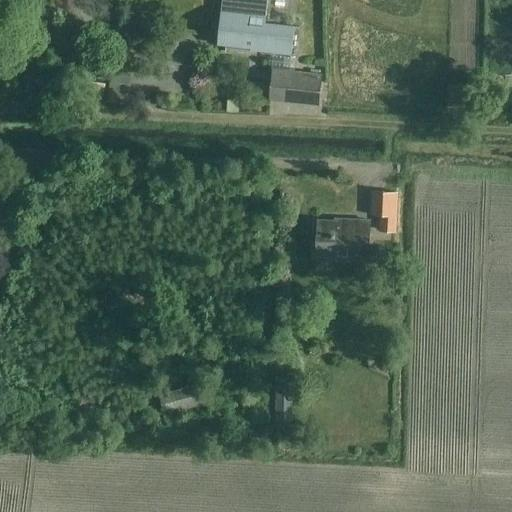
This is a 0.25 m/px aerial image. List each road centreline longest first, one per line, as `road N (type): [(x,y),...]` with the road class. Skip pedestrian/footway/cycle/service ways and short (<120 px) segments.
road 1 (track): [(0,114),(511,131)]
road 2 (track): [(18,163),(44,152),(350,165)]
road 3 (track): [(112,0),(135,75),(184,71)]
